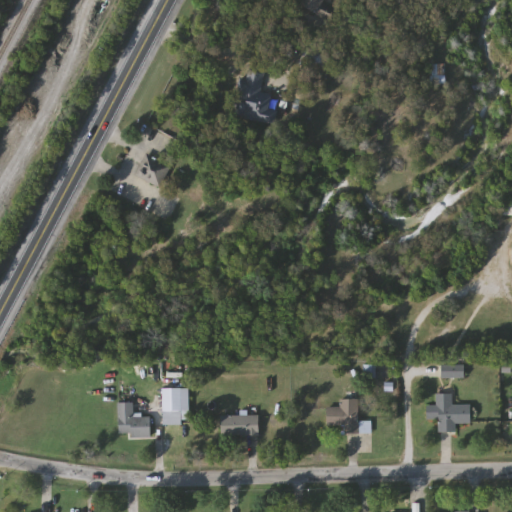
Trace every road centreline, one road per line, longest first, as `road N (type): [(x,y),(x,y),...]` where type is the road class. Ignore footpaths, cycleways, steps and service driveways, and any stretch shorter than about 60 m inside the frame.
road 1 (residential): [(511,468),(138,479),(0,457)]
road 2 (primary): [(0,310),(164,0)]
